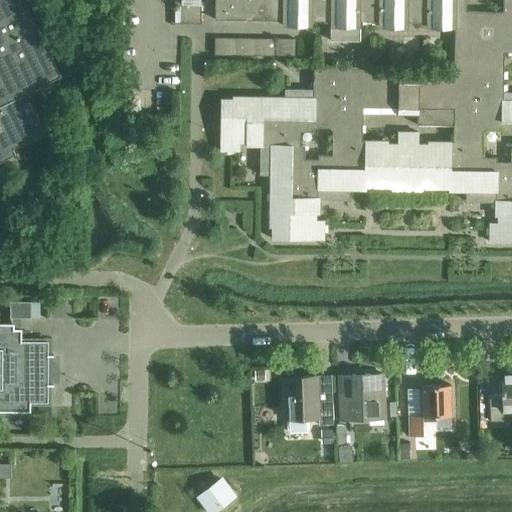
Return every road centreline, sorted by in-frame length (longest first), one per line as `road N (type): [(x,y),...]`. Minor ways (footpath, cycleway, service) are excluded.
road 1 (residential): [(140,334),(511,324)]
road 2 (residential): [(0,443),(135,441),(140,334)]
road 3 (residential): [(140,334),(202,195)]
